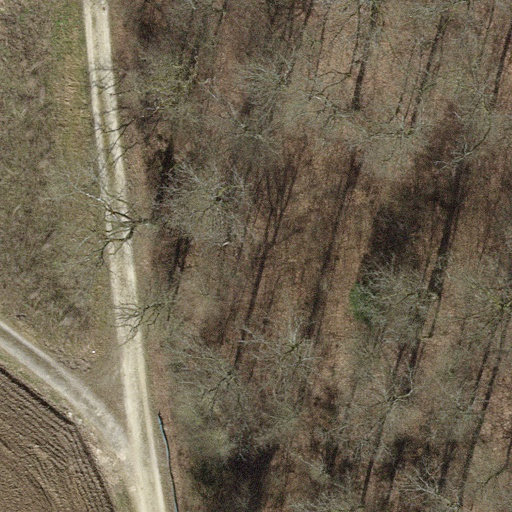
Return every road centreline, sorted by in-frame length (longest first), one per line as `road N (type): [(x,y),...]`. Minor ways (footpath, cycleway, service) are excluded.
road 1 (track): [(162,511),(125,424),(94,0)]
road 2 (track): [(0,341),(125,424)]
